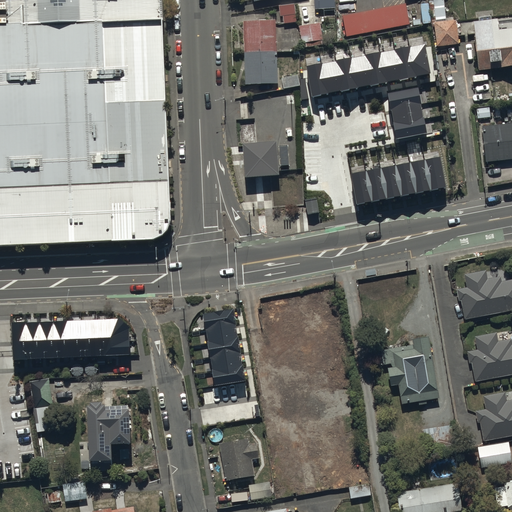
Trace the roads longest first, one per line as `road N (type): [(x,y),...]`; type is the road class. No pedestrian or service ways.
road 1 (secondary): [(307,253),(511,214)]
road 2 (secondary): [(199,113),(216,139),(244,229),(263,244),(307,253)]
road 3 (residential): [(199,113),(206,268)]
road 4 (residential): [(171,381),(193,511)]
road 5 (residential): [(171,381),(147,313),(112,275)]
